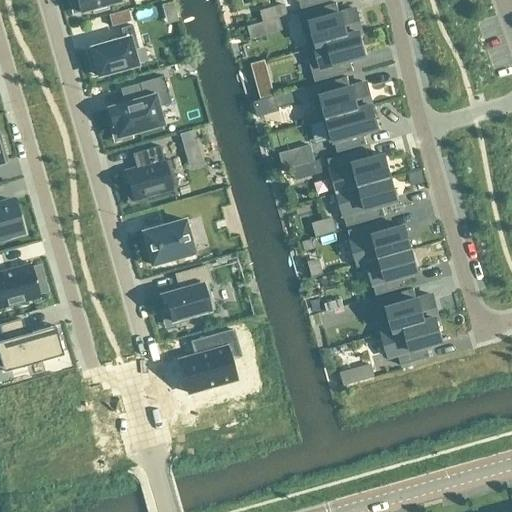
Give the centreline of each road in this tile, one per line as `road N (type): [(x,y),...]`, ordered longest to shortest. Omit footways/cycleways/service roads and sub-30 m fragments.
road 1 (unknown): [(100,455),(499,351)]
road 2 (residential): [(125,367),(149,358),(45,0)]
road 3 (residential): [(0,43),(93,376),(125,367)]
road 4 (residential): [(390,0),(480,328)]
road 5 (residential): [(511,463),(343,511)]
road 6 (residential): [(125,367),(167,511)]
